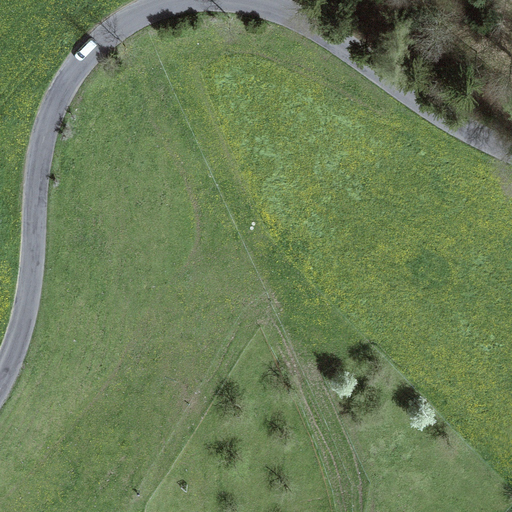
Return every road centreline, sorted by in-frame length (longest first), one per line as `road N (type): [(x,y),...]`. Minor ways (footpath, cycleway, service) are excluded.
road 1 (tertiary): [(0,382),(27,305),(37,173),(57,100),(111,31),(179,0)]
road 2 (tertiary): [(253,0),(333,37),(432,110),(511,150)]
